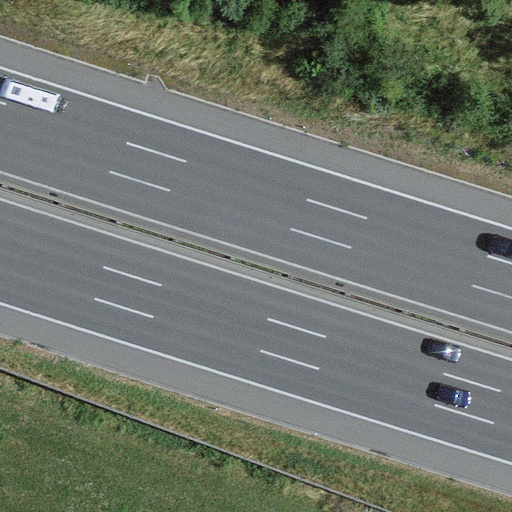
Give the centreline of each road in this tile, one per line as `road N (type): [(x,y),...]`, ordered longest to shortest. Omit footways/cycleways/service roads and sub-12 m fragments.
road 1 (motorway): [(511,280),(0,120)]
road 2 (motorway): [(0,252),(511,412)]
